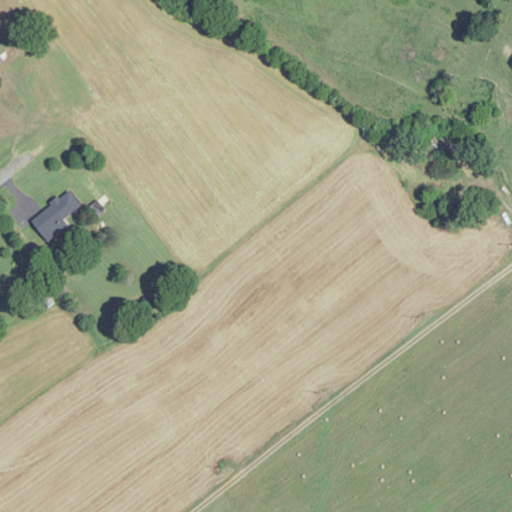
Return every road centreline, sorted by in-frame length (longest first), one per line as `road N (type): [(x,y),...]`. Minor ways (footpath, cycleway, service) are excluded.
road 1 (residential): [(511,254),(180,511)]
road 2 (residential): [(0,172),(212,4)]
